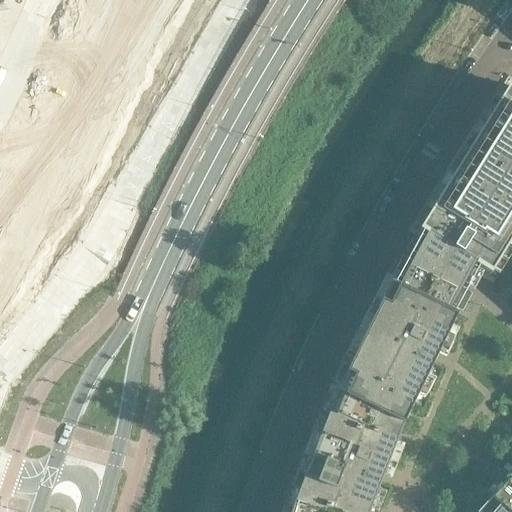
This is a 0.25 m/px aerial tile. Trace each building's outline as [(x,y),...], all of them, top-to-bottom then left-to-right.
[(511,241),(511,87),(510,86),(419,232),(427,237),(475,267),(490,276),(511,241)] [(340,388),(407,421),(462,310),(455,307),(466,286),(475,267),(427,237),(415,258),(402,282),(395,277),(340,388)] [(387,467),(398,436),(400,432),(403,425),(337,393),(290,511),(369,511),(379,487),(380,485),(381,481),(387,467)] [(491,498),(507,511),(511,511),(511,488),(504,482),(491,498)] [(478,511),(507,511),(491,498),(478,511)]
